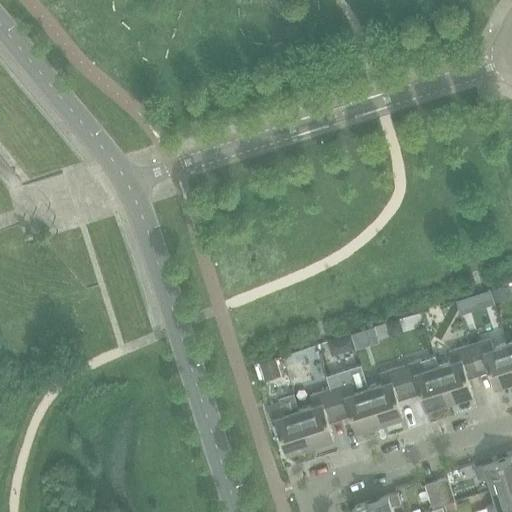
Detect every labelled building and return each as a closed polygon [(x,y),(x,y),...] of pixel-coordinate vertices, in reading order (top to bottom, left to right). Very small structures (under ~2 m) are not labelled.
[(490,338),(469,344),(477,369),(488,366),(495,386),(511,380),(511,358),(507,343),(493,347),(490,338)] [(366,341),(347,345),(353,369),(371,366),(366,341)] [(451,360),(438,365),(449,401),(473,393),(466,372),(477,369),(469,344),(448,351),(451,360)] [(274,358),(278,372),(296,368),(292,354),(274,358)] [(421,360),(400,366),(408,391),(419,388),(425,408),(449,401),(438,365),(424,369),(421,360)] [(382,382),(368,387),(380,423),(403,415),(397,394),(408,391),(400,366),(379,373),(382,382)] [(351,382),(330,388),(338,413),(349,410),(356,430),(380,423),(368,387),(354,391),(351,382)] [(313,404),(299,409),(310,445),(334,437),(327,416),(338,413),(330,388),(310,395),(313,404)] [(310,445),(299,409),(285,413),(281,402),(267,406),(273,423),(277,422),(286,452),(310,445)] [(487,475),(491,489),(511,482),(511,456),(475,468),(478,478),(487,475)] [(447,477),(436,480),(444,504),(455,501),(447,477)] [(444,504),(436,480),(425,484),(432,508),(444,504)] [(486,506),(488,511),(511,511),(511,482),(491,489),(496,503),(486,506)] [(352,507),(353,511),(393,511),(391,505),(401,502),(398,492),(352,507)]
